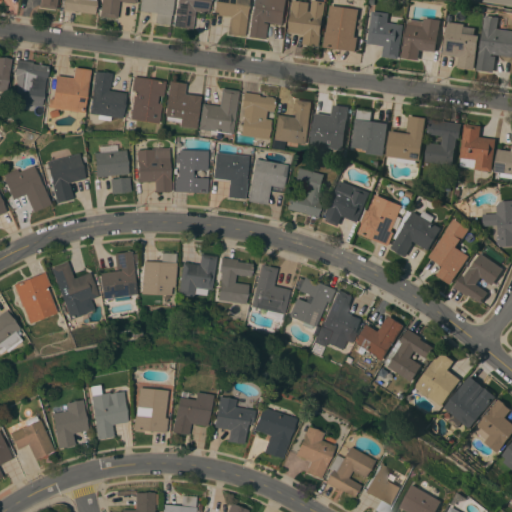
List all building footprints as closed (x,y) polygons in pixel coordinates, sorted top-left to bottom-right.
[(57,0),(56,9),(40,7),(40,0),(57,0)] [(63,9),(64,0),(95,0),(94,14),(63,9)] [(102,0),(136,0),(136,2),(119,0),(117,17),(100,15),(102,0)] [(140,0),(173,0),(172,14),(171,14),(169,24),(155,22),(156,12),(139,10),(140,0)] [(209,0),(208,12),(194,10),(192,28),(174,25),(177,0),(209,0)] [(248,0),(244,35),(228,33),(230,16),(214,13),(215,0),(248,0)] [(250,16),(251,16),(253,0),(286,0),(284,24),(263,21),(263,22),(267,23),(265,39),(248,36),(250,16)] [(320,46),(303,43),(305,34),(288,31),(292,0),(298,0),(310,2),(308,10),(311,11),(311,0),(319,0),(326,1),(320,46)] [(323,46),(325,31),(327,31),(330,5),(358,8),(355,36),(358,37),(356,51),(323,46)] [(372,10),(389,13),(388,22),(404,24),(399,58),(383,56),(384,45),(368,43),(372,10)] [(511,56),(492,54),(492,55),(496,55),(494,72),(477,69),(485,14),(499,16),(497,28),(511,30),(511,56)] [(420,49),(419,59),(402,57),(406,25),(408,25),(408,18),(424,20),(424,17),(441,19),(440,29),(439,29),(436,51),(420,49)] [(464,23),(464,26),(475,27),(474,34),(479,35),(474,69),(458,67),(459,56),(443,54),(448,21),(464,23)] [(0,55),(11,58),(6,91),(0,90),(0,55)] [(13,102),(17,74),(15,74),(17,59),(32,61),(32,64),(48,66),(47,77),(45,77),(41,106),(13,102)] [(84,112),(48,107),(49,98),(53,98),(56,75),(73,77),(74,66),(90,69),(84,112)] [(110,116),(110,120),(97,118),(98,114),(90,113),(93,90),(92,90),(95,70),(112,73),(110,90),(126,92),(122,118),(110,116)] [(165,80),(162,96),(158,95),(157,102),(161,103),(158,122),(130,118),(134,90),(131,90),(133,76),(165,80)] [(195,128),(179,125),(179,122),(165,120),(166,116),(164,116),(169,80),(185,83),(184,93),(200,95),(195,128)] [(232,133),(198,128),(202,103),(219,105),(221,87),(238,90),(232,133)] [(240,135),(243,115),(242,115),(243,107),(241,106),(243,91),(259,93),(259,94),(265,95),(272,96),(272,98),(275,98),(273,111),(266,110),(265,118),(271,118),(267,139),(240,135)] [(307,144),(273,139),(277,114),(294,116),(297,99),(313,101),(307,144)] [(315,112),(332,115),(333,104),(349,106),(343,149),(311,144),(315,112)] [(384,155),(367,153),(368,152),(353,150),(354,147),(352,146),(356,118),(357,118),(358,109),(373,111),(371,120),(388,123),(384,155)] [(426,117),(420,160),(387,155),(390,130),(411,133),(412,131),(407,130),(410,115),(426,117)] [(460,138),(457,137),(456,146),(455,146),(454,158),(455,158),(454,165),(425,161),(428,142),(442,144),(444,135),(428,133),(430,118),(462,123),(460,138)] [(496,138),(492,171),(460,167),(465,123),(482,125),(480,136),(496,138)] [(511,146),(511,178),(500,176),(501,172),(494,171),(498,148),(511,151),(511,146)] [(137,150),(151,149),(151,148),(169,147),(171,190),(155,191),(154,181),(138,182),(137,150)] [(97,176),(94,152),(125,149),(128,173),(97,176)] [(174,191),(174,177),(178,177),(178,162),(175,162),(176,153),(179,153),(179,149),(208,150),(207,170),(193,169),(192,177),(207,177),(207,192),(174,191)] [(249,155),(244,198),(227,196),(229,179),(213,177),(215,152),(249,155)] [(46,160),(79,153),(85,178),(68,182),(68,184),(70,184),(73,199),(57,203),(46,160)] [(287,164),(283,187),(270,184),(266,204),(247,200),(255,158),(287,164)] [(50,204),(33,211),(25,194),(13,199),(4,178),(5,177),(4,174),(17,168),(18,171),(34,164),(50,204)] [(287,208),(288,201),(287,201),(289,193),(305,197),(307,189),(293,186),(298,167),(325,174),(318,201),(321,202),(317,216),(287,208)] [(110,178),(129,176),(130,190),(111,192),(110,178)] [(324,219),(340,179),(370,191),(358,222),(342,215),(338,225),(324,219)] [(359,233),(363,223),(361,222),(366,209),(369,210),(375,194),(402,205),(402,207),(405,208),(397,228),(393,227),(392,231),(394,232),(389,245),(359,233)] [(498,212),(501,212),(501,204),(511,203),(511,245),(500,246),(498,212)] [(413,211),(421,215),(424,210),(435,216),(432,222),(442,227),(429,249),(413,240),(412,243),(413,243),(405,256),(391,247),(413,211)] [(451,284),(437,274),(443,266),(429,256),(447,230),(446,230),(454,218),(470,228),(461,241),(460,240),(456,246),(470,255),(451,284)] [(103,298),(100,272),(120,269),(120,268),(116,268),(114,253),(131,250),(137,293),(103,298)] [(143,260),(161,261),(161,251),(176,252),(175,262),(176,262),(175,286),(171,286),(171,294),(142,293),(143,260)] [(469,293),(467,295),(454,286),(463,274),(465,275),(481,252),(504,268),(493,285),(482,277),(477,283),(489,292),(482,303),(469,293)] [(212,289),(207,288),(206,295),(194,293),(194,296),(178,294),(183,261),(199,264),(201,253),(217,255),(212,289)] [(222,271),(219,271),(221,256),(237,259),(237,261),(252,263),(250,276),(235,273),(234,282),(248,284),(245,303),(218,299),(222,271)] [(51,267),(67,261),(73,278),(89,271),(99,295),(83,302),(88,313),(72,319),(51,267)] [(273,285),(290,289),(284,313),(282,313),(279,316),(250,309),(261,264),(277,267),(273,285)] [(23,306),(22,306),(13,283),(45,271),(50,285),(47,287),(57,312),(30,323),(23,306)] [(334,289),(329,302),(325,300),(315,325),(319,326),(316,334),(313,333),(313,332),(299,326),(301,321),(288,316),(295,297),(304,301),(307,294),(298,290),(304,276),(334,289)] [(346,312),(362,319),(352,342),(346,339),(342,349),(326,342),(324,346),(314,341),(320,326),(322,326),(337,289),(353,296),(346,312)] [(0,313),(5,309),(20,328),(16,331),(23,340),(8,351),(2,342),(0,343),(0,313)] [(382,360),(377,357),(378,356),(359,344),(358,345),(355,342),(367,323),(379,331),(389,315),(405,325),(382,360)] [(403,342),(401,341),(409,328),(422,337),(421,339),(434,347),(428,358),(415,350),(411,357),(422,364),(412,381),(388,366),(403,342)] [(441,405),(429,396),(428,397),(414,387),(441,351),(455,361),(448,369),(461,379),(441,405)] [(123,399),(127,421),(111,424),(113,435),(97,438),(89,395),(90,395),(88,385),(98,384),(99,393),(108,391),(108,393),(121,391),(123,399)] [(444,406),(460,388),(474,399),(475,397),(474,396),(483,386),(496,396),(469,428),(444,406)] [(134,414),(135,414),(137,387),(166,389),(164,417),(166,417),(165,431),(133,429),(134,414)] [(206,425),(190,422),(188,434),(172,431),(178,397),(179,397),(180,390),(187,391),(186,398),(194,399),(195,391),(211,394),(206,425)] [(218,396),(234,399),(233,406),(253,409),(251,423),(246,423),(243,443),(226,441),(226,439),(227,439),(229,429),(214,427),(218,396)] [(72,433),(74,444),(58,447),(51,413),(66,409),(65,402),(81,399),(83,407),(82,407),(87,429),(72,433)] [(505,417),(511,422),(511,433),(497,452),(472,432),(499,399),(511,409),(505,417)] [(294,418),(287,439),(288,439),(281,458),(262,451),(263,450),(264,450),(269,435),(253,429),(260,406),(294,418)] [(53,449),(35,459),(27,444),(17,449),(9,433),(26,425),(23,420),(34,415),(37,419),(39,418),(53,449)] [(320,478),(305,472),(309,460),(294,454),(306,425),(322,432),(319,439),(333,445),(320,478)] [(0,434),(11,458),(0,463),(0,471),(2,476),(0,476),(0,434)] [(511,468),(503,461),(505,458),(501,455),(511,441),(511,468)] [(372,460),(362,477),(350,470),(346,477),(359,484),(353,496),(339,488),(338,490),(324,482),(331,470),(327,468),(335,454),(341,457),(348,446),(372,460)] [(392,507),(391,507),(387,511),(377,511),(374,510),(379,500),(364,491),(379,464),(393,472),(389,479),(404,487),(392,507)] [(437,511),(412,511),(402,506),(415,484),(444,500),(437,511)] [(135,491),(154,492),(154,493),(157,493),(157,504),(154,504),(154,506),(135,506),(135,491)] [(162,511),(163,503),(181,505),(182,494),(196,496),(195,506),(196,506),(195,511),(162,511)] [(226,511),(231,502),(248,509),(246,511),(226,511)]
